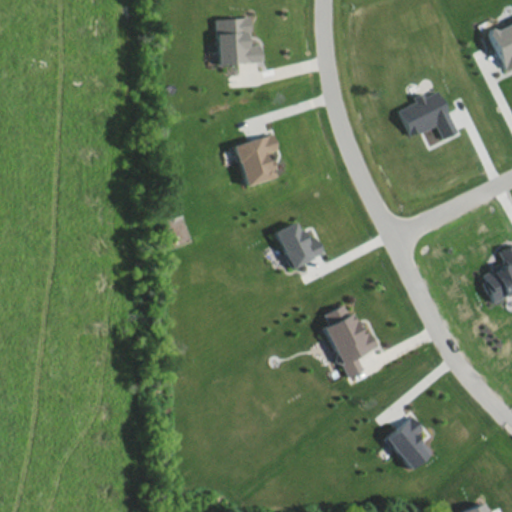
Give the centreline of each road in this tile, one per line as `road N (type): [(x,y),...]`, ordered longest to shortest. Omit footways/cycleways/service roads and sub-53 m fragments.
road 1 (residential): [(511,417),(450,348),(345,138),(323,38),(325,0)]
road 2 (residential): [(399,248),(511,190)]
